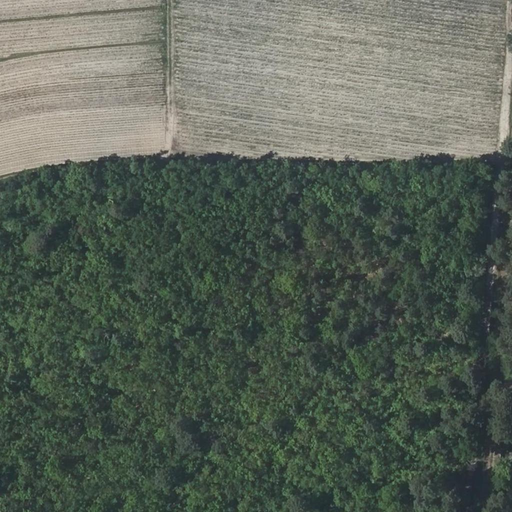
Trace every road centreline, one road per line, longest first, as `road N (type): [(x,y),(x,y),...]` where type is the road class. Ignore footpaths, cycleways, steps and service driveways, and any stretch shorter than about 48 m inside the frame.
road 1 (track): [(499,160),(347,165),(245,152),(93,160),(0,176)]
road 2 (track): [(511,54),(471,511)]
road 3 (track): [(169,0),(169,156)]
